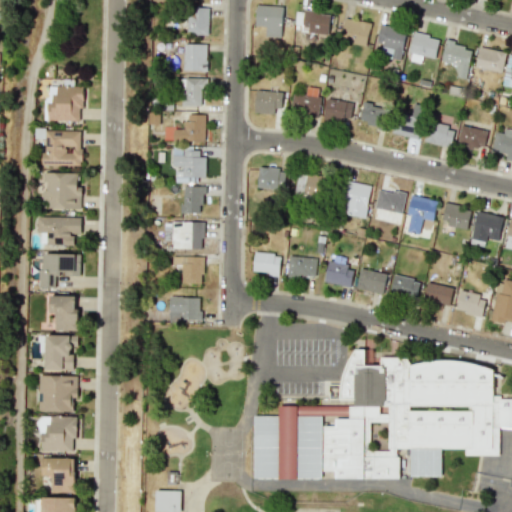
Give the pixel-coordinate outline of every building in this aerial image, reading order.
[(255,26),(265,26),(264,36),(281,37),(282,6),(255,5),(255,26)] [(207,34),(208,8),(187,7),(186,33),(207,34)] [(330,15),(303,12),(300,32),(327,35),(330,15)] [(365,46),(370,23),(344,17),(339,40),(365,46)] [(379,55),(398,61),(407,31),(381,23),(375,42),(383,44),(379,55)] [(434,58),(439,38),(413,32),(407,60),(419,63),(421,56),(434,58)] [(466,78),(471,48),(453,46),(454,40),(444,38),(441,62),(457,64),(455,77),(466,78)] [(183,70),(206,71),(206,44),(183,43),(183,70)] [(505,51),(477,48),(475,68),(502,72),(505,51)] [(502,87),(511,88),(511,54),(506,54),(502,87)] [(202,106),(202,78),(180,78),(180,105),(202,106)] [(47,120),(79,121),(79,107),(82,108),(83,87),(48,86),(47,120)] [(279,91),(254,91),(254,113),(279,113),(279,91)] [(291,115),(318,117),(319,96),(291,94),(291,115)] [(323,120),(348,123),(351,101),(325,98),(323,120)] [(359,123),(382,127),(385,107),(362,103),(359,123)] [(391,133),(416,138),(424,105),(413,103),(410,115),(396,112),(391,133)] [(172,140),(203,141),(204,114),(185,113),(185,129),(173,128),(172,140)] [(454,127),(428,123),(424,142),(450,147),(454,127)] [(457,146),(484,148),(486,129),(459,126),(457,146)] [(490,150),(506,153),(505,158),(511,159),(511,129),(503,128),(502,133),(495,131),(490,150)] [(43,139),(43,165),(81,165),(81,130),(34,129),(34,138),(43,139)] [(205,177),(205,157),(198,156),(198,147),(172,146),(171,168),(175,168),(175,182),(191,182),(191,176),(205,177)] [(285,168),(258,167),(257,188),(284,189),(285,168)] [(80,209),(81,186),(77,186),(77,173),(43,172),(42,182),(43,182),(43,208),(80,209)] [(315,197),(318,179),(296,175),(294,194),(315,197)] [(371,186),(347,181),(340,212),(365,218),(371,186)] [(182,213),(202,213),(202,186),(182,186),(182,213)] [(374,214),(386,217),(387,210),(401,213),(405,194),(379,189),(374,214)] [(432,221),(437,200),(411,194),(402,231),(418,235),(422,218),(432,221)] [(441,225),(467,229),(470,207),(444,204),(441,225)] [(503,217),(476,211),(471,237),(497,243),(503,217)] [(46,244),(74,245),(74,235),(80,235),(80,217),(36,216),(36,232),(46,232),(46,244)] [(164,240),(172,240),(172,248),(202,248),(202,222),(164,221),(164,240)] [(40,287),(55,288),(55,274),(79,275),(80,254),(41,253),(40,287)] [(280,253),(253,253),(252,273),(279,274),(280,253)] [(181,264),(181,282),(202,282),(202,257),(173,256),(173,264),(181,264)] [(287,276),(316,277),(316,257),(288,256),(287,276)] [(353,266),(326,262),(324,283),(350,286),(353,266)] [(355,288),(382,293),(386,274),(359,268),(355,288)] [(390,294),(416,298),(419,280),(392,275),(390,294)] [(495,292),(489,319),(511,323),(511,280),(503,279),(499,293),(495,292)] [(453,288),(427,282),(423,300),(448,306),(453,288)] [(455,311),(481,316),(485,296),(459,291),(455,311)] [(54,329),(78,330),(78,307),(74,307),(75,296),(49,295),(49,312),(55,312),(54,329)] [(199,321),(200,297),(169,296),(169,320),(199,321)] [(45,335),(44,369),(72,370),(73,350),(77,350),(77,335),(45,335)] [(254,477),(409,479),(409,476),(441,476),(442,448),(464,448),(464,454),(498,454),(499,427),(511,427),(511,396),(492,396),(492,369),(476,363),(462,361),(445,360),(425,362),(411,365),(406,358),(380,357),(380,365),(366,365),(366,349),(355,349),(350,358),(345,368),(342,378),(340,383),(328,384),(328,404),(279,405),(279,416),(254,416),(254,477)] [(77,376),(39,375),(39,401),(38,401),(38,411),(72,412),(73,398),(77,398),(77,376)] [(74,451),(74,417),(42,416),(42,427),(40,427),(39,450),(74,451)] [(70,458),(40,458),(41,475),(51,475),(52,493),(75,492),(74,469),(70,469),(70,458)] [(180,511),(155,511),(156,490),(181,491),(180,511)] [(75,511),(76,497),(39,497),(38,511),(75,511)]
